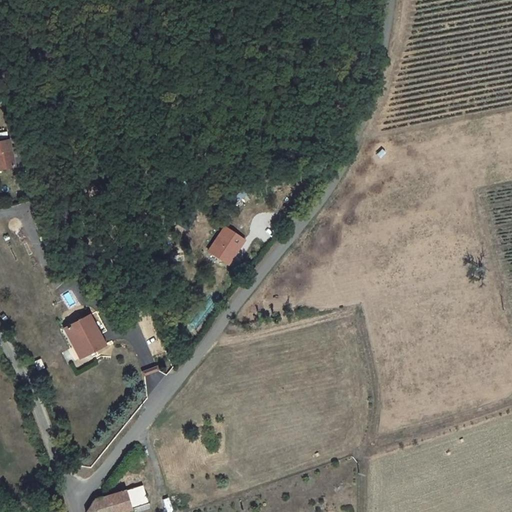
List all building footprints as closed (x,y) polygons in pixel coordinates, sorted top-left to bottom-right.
[(0,162),(12,160),(10,152),(0,153),(0,162)] [(0,182),(17,179),(12,160),(0,162),(0,182)] [(230,272),(236,264),(217,251),(200,275),(216,286),(227,270),(230,272)] [(219,288),(230,272),(227,270),(216,286),(219,288)] [(76,286),(86,296),(99,282),(90,273),(76,286)] [(127,333),(145,376),(157,370),(151,357),(166,350),(153,321),(127,333)] [(77,361),(83,371),(101,360),(83,331),(61,346),(72,363),(73,364),(77,361)] [(59,371),(66,382),(83,371),(77,361),(73,364),(72,363),(59,371)] [(89,510),(89,511),(118,511),(148,502),(142,485),(96,501),(89,510)] [(163,499),(167,511),(173,510),(169,497),(163,499)]
